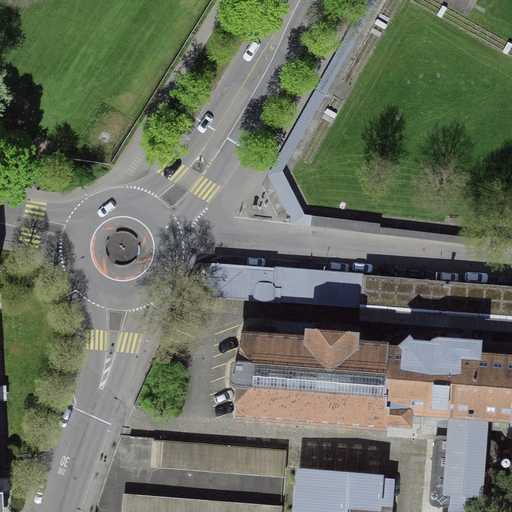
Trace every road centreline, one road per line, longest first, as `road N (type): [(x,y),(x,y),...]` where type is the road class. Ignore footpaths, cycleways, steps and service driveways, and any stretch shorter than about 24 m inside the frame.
road 1 (residential): [(214,146),(299,0)]
road 2 (residential): [(105,376),(60,511)]
